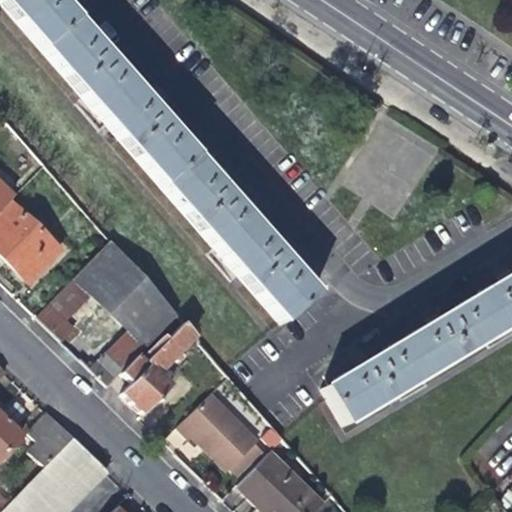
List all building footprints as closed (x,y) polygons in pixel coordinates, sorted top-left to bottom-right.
[(68,20),(50,0),(0,0),(0,2),(37,46),(68,20)] [(97,53),(68,20),(37,46),(99,118),(130,91),(97,53)] [(154,118),(130,91),(99,118),(159,187),(190,160),(154,118)] [(220,193),(190,160),(159,187),(218,256),(251,228),(220,193)] [(0,212),(5,208),(9,203),(0,193),(0,212)] [(45,248),(5,208),(0,212),(0,264),(24,287),(43,268),(34,259),(45,248)] [(284,267),(251,228),(218,256),(276,324),(310,296),(284,267)] [(107,247),(69,284),(85,300),(121,335),(140,353),(171,321),(107,247)] [(54,257),(45,248),(34,259),(43,268),(54,257)] [(511,276),(471,300),(494,338),(511,326),(511,276)] [(57,329),(85,300),(69,284),(30,323),(47,339),(57,329)] [(441,319),(394,346),(417,384),(494,338),(471,300),(441,319)] [(66,338),(57,329),(47,339),(57,348),(66,338)] [(133,361),(118,376),(114,380),(124,390),(116,399),(126,409),(138,421),(166,391),(155,379),(163,371),(165,373),(168,369),(166,367),(190,342),(178,329),(162,346),(157,341),(134,363),(133,361)] [(121,335),(100,358),(118,376),(133,361),(140,353),(121,335)] [(342,429),(417,384),(394,346),(353,371),(319,392),(342,429)] [(102,393),(114,380),(118,376),(100,358),(94,364),(84,375),(102,393)] [(206,400),(173,432),(186,445),(189,442),(205,457),(223,475),(252,446),(206,400)] [(12,405),(0,417),(0,423),(1,425),(0,425),(0,457),(17,440),(13,436),(5,428),(20,414),(12,405)] [(23,458),(39,473),(68,442),(48,422),(43,417),(21,439),(31,449),(23,458)] [(67,511),(103,476),(96,469),(68,442),(39,473),(24,488),(5,508),(0,511),(67,511)] [(265,458),(247,476),(233,490),(256,511),(317,511),(319,511),(265,458)]
